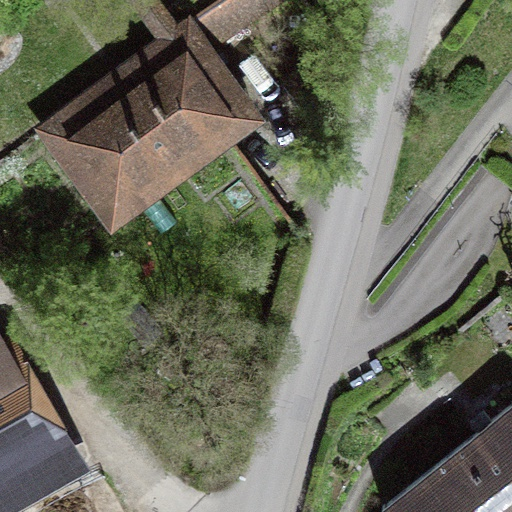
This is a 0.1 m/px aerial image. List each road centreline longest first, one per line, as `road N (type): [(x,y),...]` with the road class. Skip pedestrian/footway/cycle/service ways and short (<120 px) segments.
road 1 (residential): [(265,511),(401,0)]
road 2 (track): [(181,511),(0,310)]
